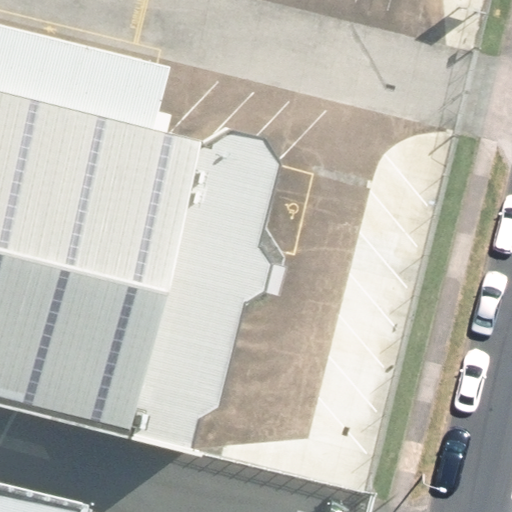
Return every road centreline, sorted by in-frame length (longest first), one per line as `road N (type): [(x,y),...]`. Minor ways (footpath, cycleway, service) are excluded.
road 1 (unknown): [(203,499),(0,452)]
road 2 (unclassified): [(511,393),(482,511)]
